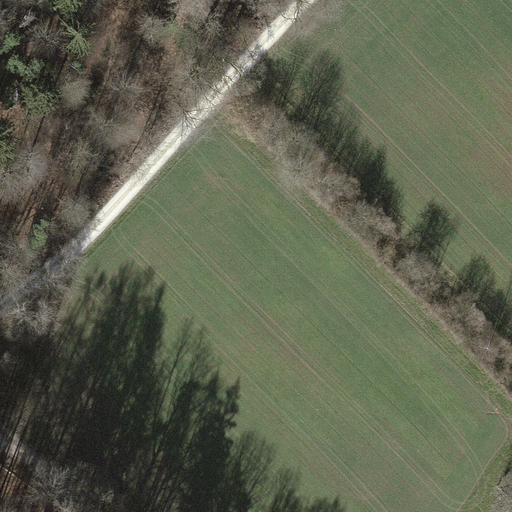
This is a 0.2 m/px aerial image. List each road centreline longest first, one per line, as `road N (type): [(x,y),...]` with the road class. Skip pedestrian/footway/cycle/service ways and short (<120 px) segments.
road 1 (track): [(302,0),(0,302)]
road 2 (track): [(93,511),(0,418)]
